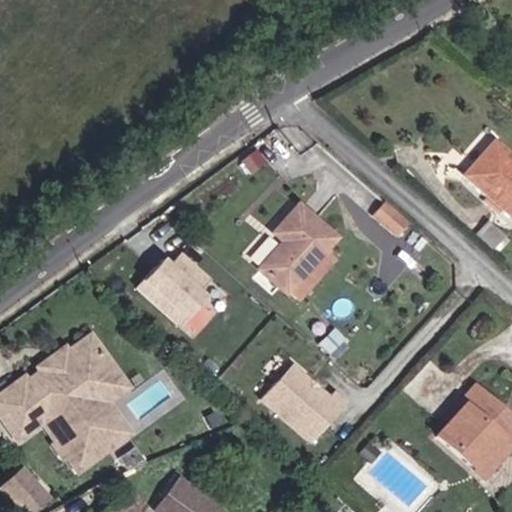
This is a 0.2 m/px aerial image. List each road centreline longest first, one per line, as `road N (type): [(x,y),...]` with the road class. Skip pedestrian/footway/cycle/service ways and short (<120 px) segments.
road 1 (tertiary): [(285,102),(0,306)]
road 2 (residential): [(285,102),(511,299)]
road 3 (tertiary): [(459,0),(285,102)]
